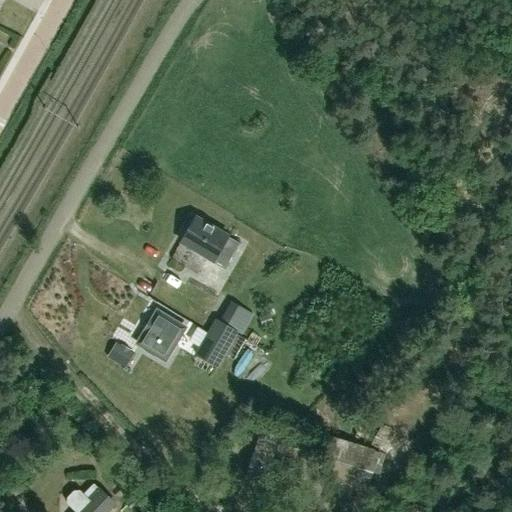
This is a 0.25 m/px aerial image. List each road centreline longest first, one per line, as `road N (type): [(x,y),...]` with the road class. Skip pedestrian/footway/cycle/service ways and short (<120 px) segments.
road 1 (residential): [(0,321),(191,0)]
road 2 (residential): [(0,111),(62,0)]
